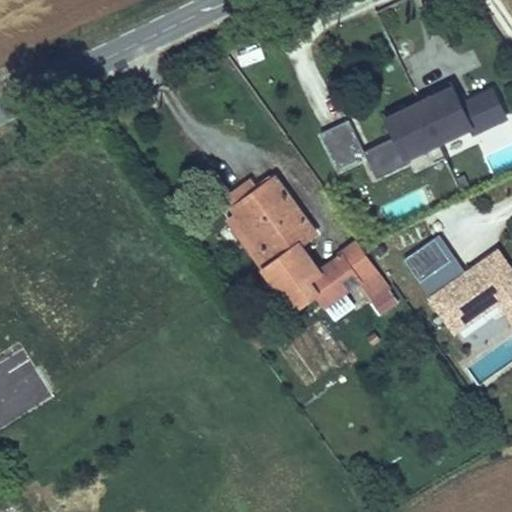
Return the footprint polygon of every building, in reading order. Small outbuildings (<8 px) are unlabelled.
[(442,138),(477,121),(480,129),(511,114),(497,83),(466,97),(456,78),(421,94),(442,138)] [(386,111),(396,132),(363,148),(367,156),(377,176),(409,160),(406,154),(442,138),(421,94),(386,111)] [(337,170),(367,156),(363,148),(348,116),(319,130),(337,170)] [(319,229),(279,171),(260,183),(243,195),(249,205),(229,218),(263,267),(306,239),(319,229)] [(243,195),(260,183),(253,174),(220,197),(226,206),(243,195)] [(249,205),(243,195),(226,206),(223,209),(229,218),(249,205)] [(511,320),(511,259),(501,243),(467,267),(442,231),(405,256),(430,292),(428,294),(455,332),(499,302),(511,320)] [(327,305),(360,282),(381,313),(402,299),(360,237),(322,263),(306,239),(263,267),(292,310),(318,292),(327,305)] [(270,343),(264,334),(255,341),(262,349),(270,343)]
